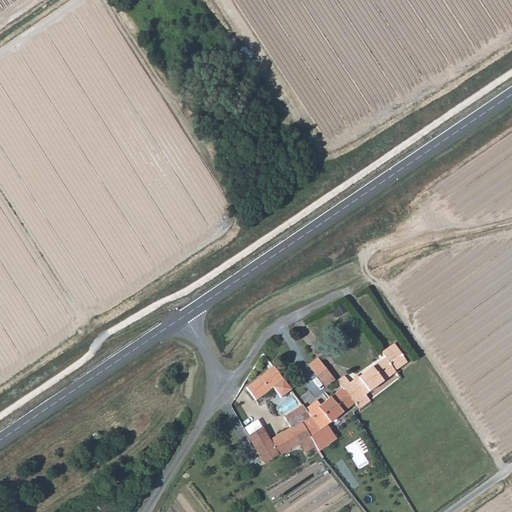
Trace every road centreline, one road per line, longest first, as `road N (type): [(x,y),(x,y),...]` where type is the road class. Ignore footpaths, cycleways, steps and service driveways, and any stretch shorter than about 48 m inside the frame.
road 1 (secondary): [(511,93),(184,315)]
road 2 (unclassified): [(184,315),(212,365),(215,388),(145,511)]
road 3 (secondary): [(184,315),(0,439)]
